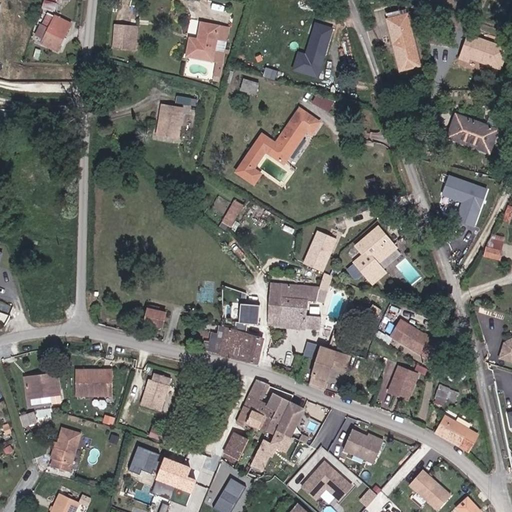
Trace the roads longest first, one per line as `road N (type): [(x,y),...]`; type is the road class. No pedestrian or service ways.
road 1 (residential): [(509,505),(472,348),(352,0)]
road 2 (residential): [(80,330),(252,371),(429,436),(509,505)]
road 3 (unclassified): [(85,108),(80,330)]
